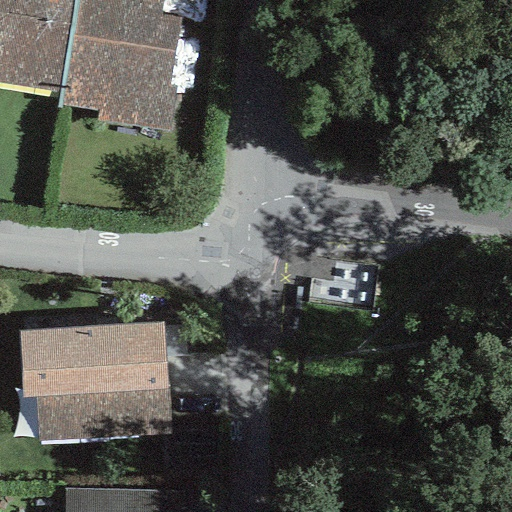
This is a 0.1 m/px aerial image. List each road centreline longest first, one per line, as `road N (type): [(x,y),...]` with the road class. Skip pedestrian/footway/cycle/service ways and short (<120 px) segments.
road 1 (residential): [(245,511),(247,233)]
road 2 (residential): [(249,192),(332,193),(511,216)]
road 3 (residential): [(0,243),(179,255),(247,233)]
road 4 (residential): [(265,0),(249,192)]
